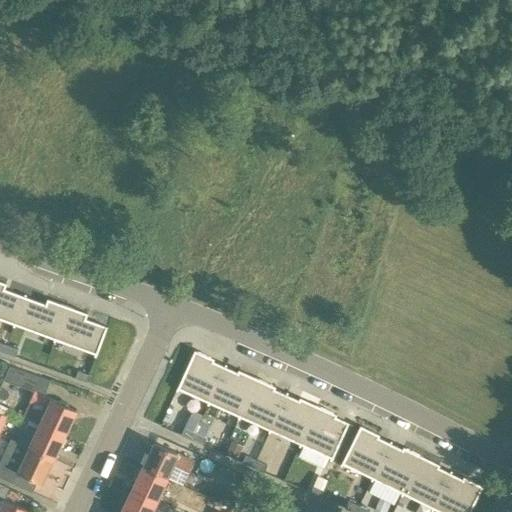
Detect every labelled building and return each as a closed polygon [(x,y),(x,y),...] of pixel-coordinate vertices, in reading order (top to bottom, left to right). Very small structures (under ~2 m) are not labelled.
[(13,328),(25,295),(24,295),(23,297),(4,290),(6,284),(0,282),(0,319),(13,325),(12,327),(13,328)] [(26,296),(25,295),(13,328),(14,328),(15,325),(54,340),(53,342),(54,342),(67,307),(47,299),(45,305),(25,298),(26,296)] [(87,314),(67,307),(54,342),(54,343),(55,340),(95,355),(94,357),(95,358),(106,327),(85,319),(87,314)] [(15,357),(17,350),(6,346),(4,353),(15,357)] [(206,405),(207,406),(225,365),(224,367),(212,362),(213,360),(194,351),(176,391),(177,392),(178,390),(208,403),(206,405)] [(237,419),(238,420),(256,379),(238,371),(237,373),(225,368),(226,366),(225,365),(207,406),(208,406),(209,403),(238,417),(237,419)] [(35,392),(40,377),(39,377),(8,366),(2,381),(35,392)] [(86,383),(89,376),(77,372),(75,379),(86,383)] [(268,433),(287,393),(286,393),(285,395),(274,390),(275,387),(256,379),(238,420),(239,420),(240,417),(269,430),(268,433)] [(75,411),(43,396),(35,392),(30,403),(23,416),(39,424),(64,435),(75,411)] [(298,447),(299,447),(317,407),(299,398),(298,401),(287,395),(287,393),(268,433),(269,434),(270,431),(299,444),(298,447)] [(336,415),(317,407),(299,447),(300,448),(301,445),(330,458),(329,461),(331,462),(348,423),(335,417),(336,415)] [(39,424),(28,447),(28,448),(52,460),(64,435),(39,424)] [(370,481),(371,481),(391,442),(390,441),(389,443),(378,438),(379,436),(360,426),(340,466),(341,467),(343,464),(371,479),(370,481)] [(191,441),(195,433),(184,429),(180,436),(191,441)] [(202,446),(206,438),(195,433),(191,441),(202,446)] [(28,448),(28,447),(9,439),(0,458),(0,477),(7,481),(30,492),(35,481),(41,484),(52,460),(28,448)] [(237,457),(242,446),(231,441),(226,452),(237,457)] [(142,467),(167,479),(173,465),(189,473),(195,462),(153,442),(142,467)] [(391,442),(371,481),(372,482),(373,479),(402,493),(400,496),(401,496),(421,456),(403,447),(402,450),(390,444),(391,442)] [(253,468),(256,461),(245,456),(242,463),(253,468)] [(431,511),(451,472),(450,471),(449,473),(438,468),(439,465),(421,456),(401,496),(402,497),(403,494),(432,508),(430,511),(431,511)] [(264,473),(267,466),(256,461),(253,468),(264,473)] [(156,503),(167,479),(142,467),(131,491),(156,503)] [(451,472),(431,511),(432,511),(433,509),(438,511),(469,511),(482,487),(463,477),(462,480),(451,474),(452,472),(451,472)] [(313,486),(322,491),(327,480),(317,476),(313,486)] [(0,498),(4,500),(9,488),(0,484),(0,498)] [(320,498),(324,491),(322,491),(313,486),(309,494),(320,498)] [(151,511),(156,503),(131,491),(120,511),(151,511)] [(234,507),(238,498),(229,493),(225,503),(233,507),(234,507)] [(27,511),(28,511),(4,500),(0,498),(0,511),(27,511)] [(386,511),(390,504),(379,499),(374,511),(376,511),(386,511)] [(351,511),(356,511),(358,506),(348,502),(344,509),(351,511)]
